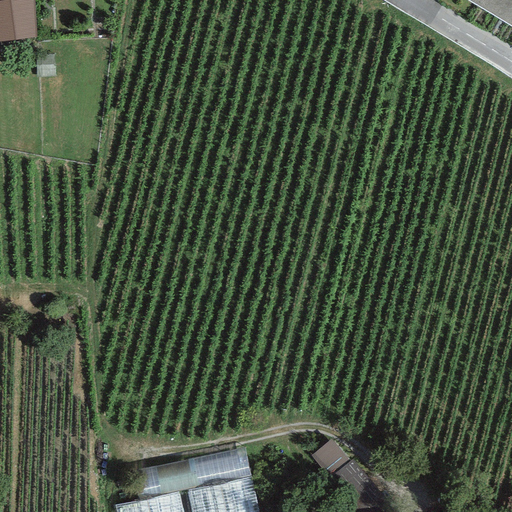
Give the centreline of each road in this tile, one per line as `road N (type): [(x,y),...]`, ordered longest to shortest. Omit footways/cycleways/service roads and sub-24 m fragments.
road 1 (track): [(157,457),(104,432),(88,292),(0,291)]
road 2 (unclassified): [(404,0),(511,64)]
